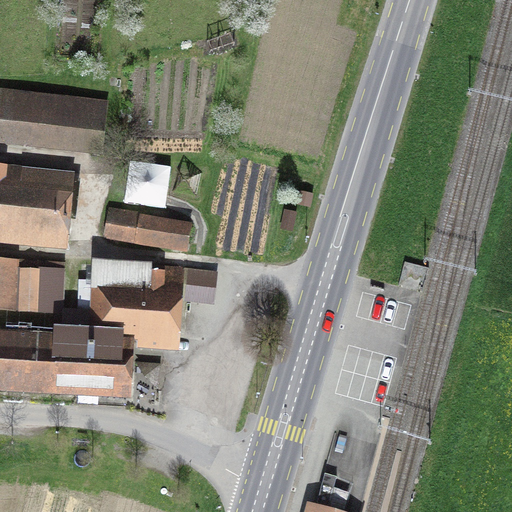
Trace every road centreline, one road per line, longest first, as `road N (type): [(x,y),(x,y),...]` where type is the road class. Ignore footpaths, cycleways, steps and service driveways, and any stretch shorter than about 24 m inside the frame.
road 1 (secondary): [(410,0),(266,480)]
road 2 (unclassified): [(266,480),(119,423),(0,412)]
